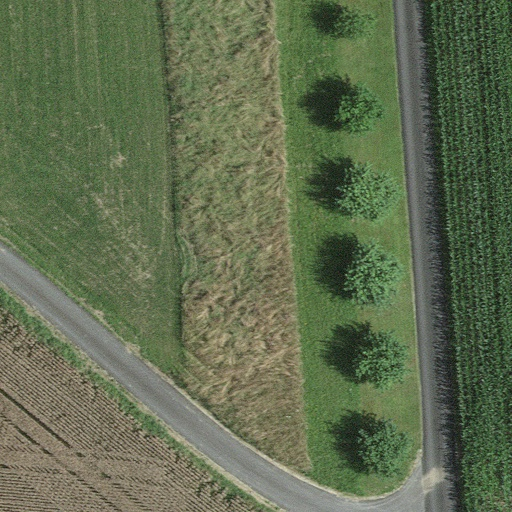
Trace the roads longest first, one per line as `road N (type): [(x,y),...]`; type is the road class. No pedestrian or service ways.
road 1 (unclassified): [(445,511),(407,0)]
road 2 (track): [(0,265),(162,395),(337,511)]
